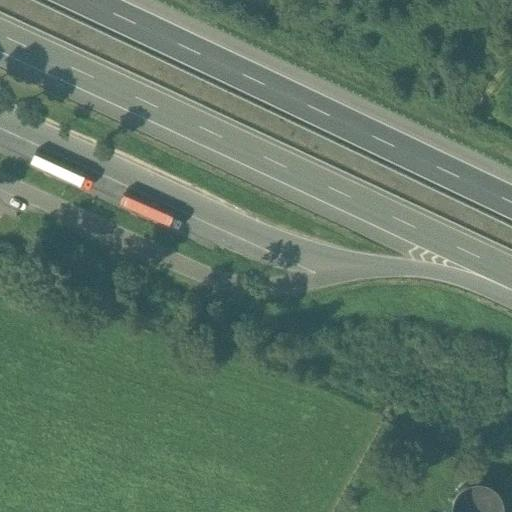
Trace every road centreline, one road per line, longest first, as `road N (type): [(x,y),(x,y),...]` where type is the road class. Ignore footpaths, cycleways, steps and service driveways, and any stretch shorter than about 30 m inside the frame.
road 1 (motorway): [(0,35),(511,275)]
road 2 (motorway): [(511,201),(85,0)]
road 3 (motorway): [(375,265),(511,287)]
